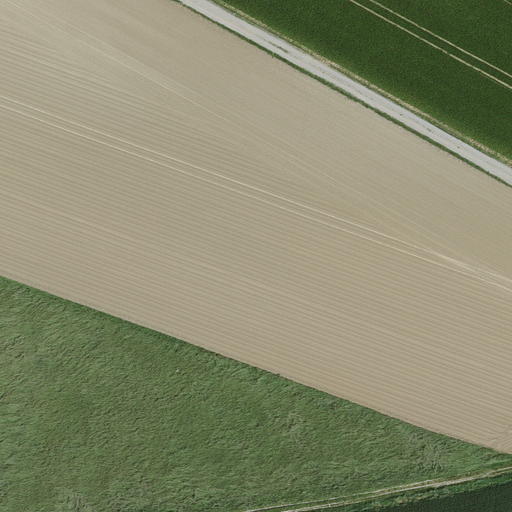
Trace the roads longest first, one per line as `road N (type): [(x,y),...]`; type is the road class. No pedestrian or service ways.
road 1 (track): [(195,0),(511,176)]
road 2 (track): [(511,467),(264,511)]
